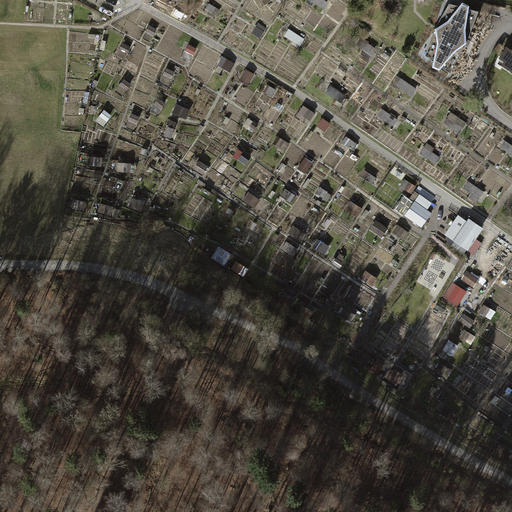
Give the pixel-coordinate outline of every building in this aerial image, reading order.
[(433,26),(423,54),(448,71),(465,41),(476,10),(447,2),(433,26)] [(290,29),(286,35),(301,45),(305,38),(290,29)] [(511,68),(511,51),(511,52),(507,49),(501,57),(506,60),(504,63),(511,68)] [(403,77),(398,83),(413,95),(418,89),(403,77)] [(452,111),(445,122),(461,132),(468,122),(452,111)] [(502,147),(511,152),(511,145),(505,141),(502,147)] [(428,144),(422,151),(434,163),(441,157),(428,144)] [(402,189),(413,194),(417,185),(406,180),(402,189)] [(467,187),(473,192),(470,196),(477,201),(485,191),(472,181),(467,187)] [(352,200),(347,208),(359,215),(364,207),(352,200)] [(430,213),(414,201),(404,214),(420,226),(430,213)] [(445,233),(454,240),(467,221),(458,215),(445,233)] [(468,219),(467,221),(454,240),(466,248),(481,228),(468,219)] [(384,237),(390,228),(377,220),(371,229),(384,237)] [(301,240),(306,233),(295,226),(290,233),(301,240)] [(475,287),(481,276),(468,269),(463,280),(475,287)] [(450,339),(444,349),(453,355),(460,345),(450,339)] [(359,350),(354,356),(365,364),(370,357),(359,350)]
